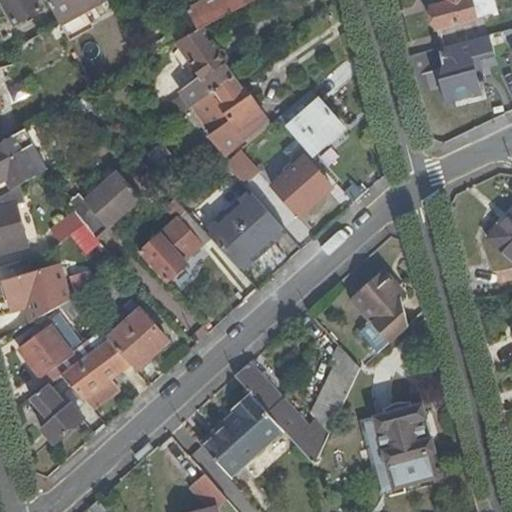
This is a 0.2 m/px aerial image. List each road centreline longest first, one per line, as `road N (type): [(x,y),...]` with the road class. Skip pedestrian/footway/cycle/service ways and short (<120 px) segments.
road 1 (residential): [(42,511),(418,184)]
road 2 (residential): [(418,184),(506,511)]
road 3 (residential): [(367,0),(418,184)]
